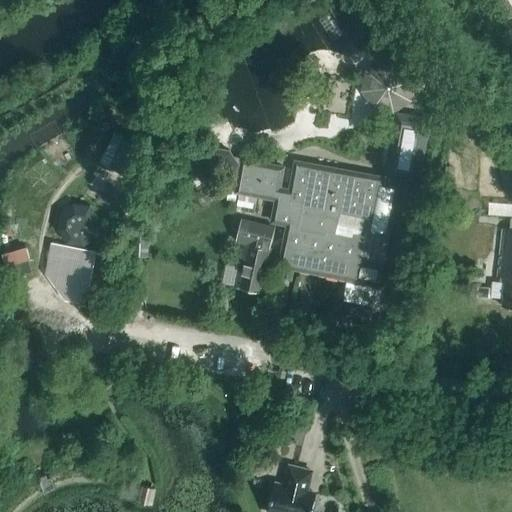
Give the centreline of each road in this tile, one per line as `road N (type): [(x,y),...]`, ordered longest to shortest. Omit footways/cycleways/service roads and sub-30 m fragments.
road 1 (unclassified): [(511,401),(84,320)]
road 2 (track): [(348,369),(342,415),(369,511)]
